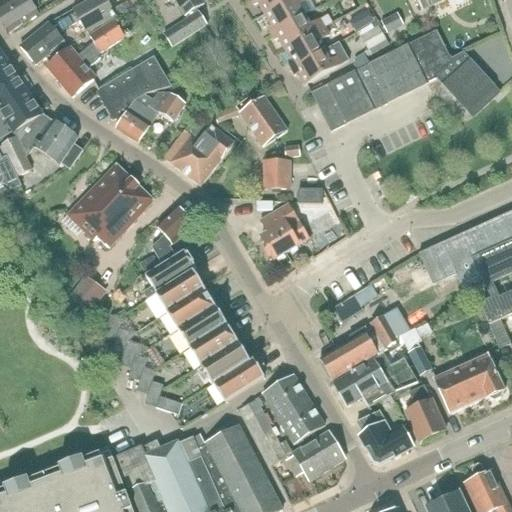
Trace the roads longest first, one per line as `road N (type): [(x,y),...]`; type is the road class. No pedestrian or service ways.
road 1 (residential): [(273,318),(208,209),(46,94),(0,38)]
road 2 (residential): [(273,318),(382,234),(415,217),(453,218),(511,189)]
road 3 (unknown): [(103,340),(155,433),(179,439),(301,363)]
road 4 (residential): [(373,490),(273,318)]
road 5 (tertiary): [(373,490),(511,427)]
